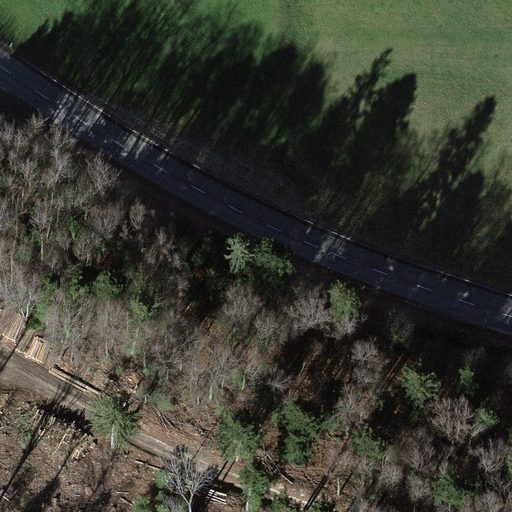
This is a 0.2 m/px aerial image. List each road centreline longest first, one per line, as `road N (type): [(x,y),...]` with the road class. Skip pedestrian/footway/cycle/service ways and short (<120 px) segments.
road 1 (tertiary): [(0,64),(215,198),(315,246),(511,316)]
road 2 (track): [(0,362),(168,448),(335,511)]
